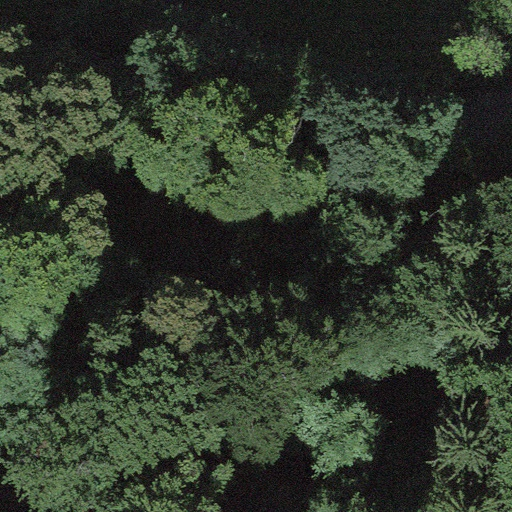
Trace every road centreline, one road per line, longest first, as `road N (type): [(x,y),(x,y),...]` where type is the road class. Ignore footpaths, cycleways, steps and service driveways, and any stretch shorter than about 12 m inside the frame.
road 1 (unclassified): [(145,0),(323,87),(511,119)]
road 2 (track): [(0,207),(72,259),(166,384),(211,511)]
